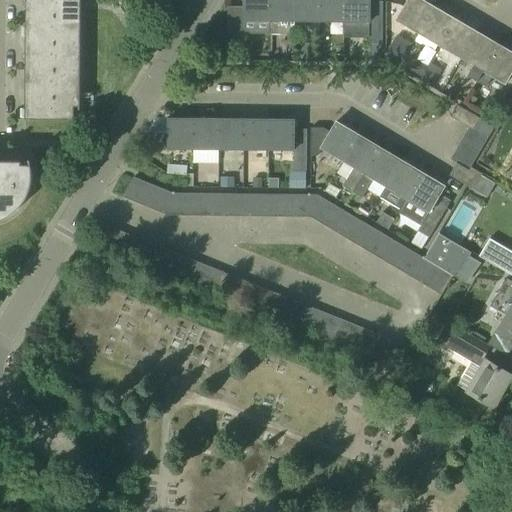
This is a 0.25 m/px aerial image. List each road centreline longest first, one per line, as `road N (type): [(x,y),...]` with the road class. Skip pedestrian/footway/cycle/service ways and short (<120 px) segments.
road 1 (residential): [(453,140),(402,139),(327,100),(142,99)]
road 2 (residential): [(0,340),(142,99)]
road 3 (unclassified): [(75,511),(58,457),(0,401)]
